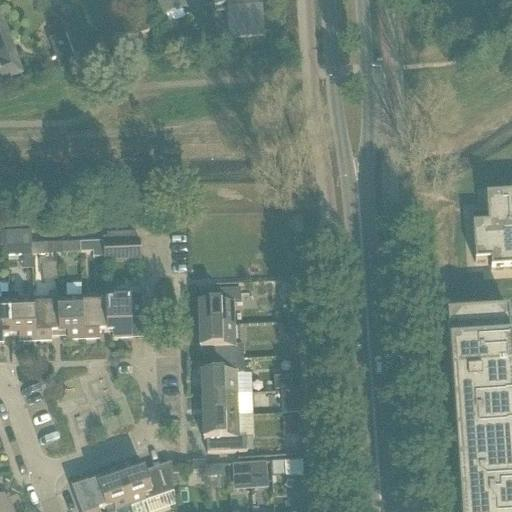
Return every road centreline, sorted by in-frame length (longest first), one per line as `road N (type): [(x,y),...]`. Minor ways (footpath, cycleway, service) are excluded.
road 1 (tertiary): [(355,181),(378,489)]
road 2 (tertiary): [(329,0),(337,112),(355,181)]
road 3 (tertiary): [(355,181),(366,132),(360,0)]
